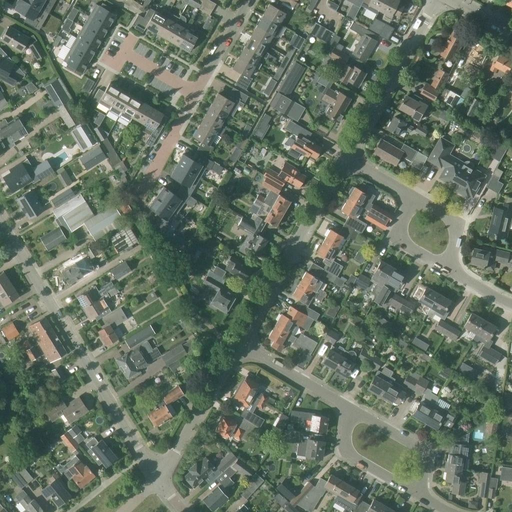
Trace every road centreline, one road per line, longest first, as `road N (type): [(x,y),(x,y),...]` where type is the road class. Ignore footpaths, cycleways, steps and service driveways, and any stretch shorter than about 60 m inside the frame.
road 1 (residential): [(156,479),(0,221)]
road 2 (residential): [(237,342),(345,156)]
road 3 (residential): [(345,156),(435,0)]
road 4 (residential): [(156,479),(237,342)]
road 5 (residential): [(349,409),(237,342)]
road 6 (residential): [(418,495),(345,450),(349,409)]
road 7 (residential): [(418,495),(421,453),(349,409)]
